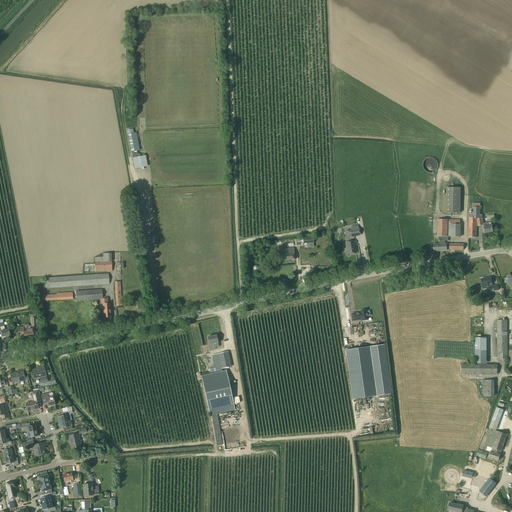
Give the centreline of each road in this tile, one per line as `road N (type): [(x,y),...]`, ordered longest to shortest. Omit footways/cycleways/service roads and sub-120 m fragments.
road 1 (tertiary): [(0,357),(511,248)]
road 2 (track): [(225,307),(247,441),(349,434),(356,511)]
road 3 (unknown): [(157,323),(142,173)]
